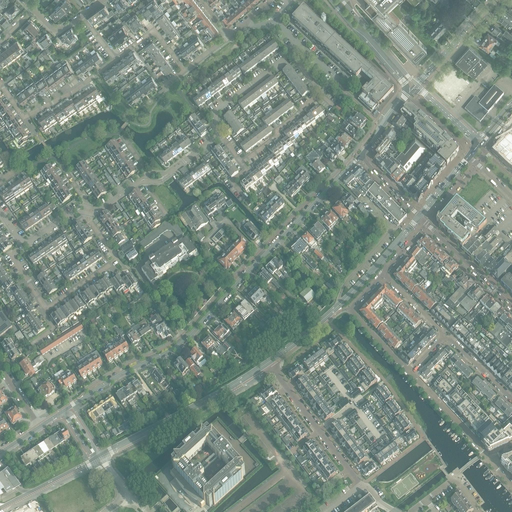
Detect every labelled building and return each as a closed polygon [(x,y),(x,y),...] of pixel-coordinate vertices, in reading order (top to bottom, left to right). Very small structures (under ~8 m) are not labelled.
[(0,0),(0,8),(0,9),(2,6),(9,0),(8,0),(0,0)] [(66,11),(72,6),(67,0),(63,3),(61,1),(59,3),(66,11)] [(125,9),(124,7),(118,0),(113,0),(112,1),(120,12),(125,9)] [(154,0),(153,0),(146,5),(149,9),(148,10),(149,12),(148,13),(150,15),(152,13),(151,11),(158,5),(154,0)] [(185,4),(190,0),(172,0),(175,3),(179,8),(180,8),(177,4),(178,3),(175,0),(184,0),(186,1),(184,3),(185,4)] [(239,16),(243,13),(232,0),(229,0),(236,8),(237,8),(234,10),(239,16)] [(237,2),(235,0),(232,0),(243,13),(247,10),(242,4),(240,6),(239,5),(240,5),(237,2)] [(247,10),(251,6),(245,0),(242,0),(241,2),(242,4),(247,10)] [(418,0),(419,0),(369,0),(370,1),(365,5),(414,58),(425,48),(398,19),(397,19),(387,8),(395,0),(408,0),(414,5),(418,0)] [(193,10),(198,6),(195,2),(188,8),(187,8),(191,12),(193,10)] [(14,3),(6,11),(9,14),(7,15),(10,18),(15,13),(14,13),(15,12),(18,8),(14,3)] [(61,16),(66,11),(59,3),(58,4),(60,6),(56,10),(61,16)] [(229,5),(227,7),(225,4),(223,6),(225,8),(227,11),(235,20),(239,16),(234,10),(229,5)] [(146,5),(140,10),(146,18),(150,15),(148,13),(149,12),(148,10),(149,9),(146,5)] [(151,11),(152,13),(155,17),(167,8),(166,6),(164,7),(165,8),(162,10),(158,5),(151,11)] [(105,6),(88,18),(93,24),(101,18),(102,19),(107,16),(108,18),(115,14),(112,10),(109,12),(105,6)] [(196,14),(201,10),(198,6),(193,10),(196,14)] [(303,8),(292,20),(296,23),(294,25),(351,77),(352,75),(356,79),(361,73),(363,74),(371,81),(373,84),(368,88),(367,87),(362,93),(363,94),(358,100),(371,112),(376,107),(378,108),(393,91),(376,75),(368,68),(365,64),(324,27),(319,23),(320,23),(303,8)] [(55,20),(61,16),(56,10),(49,16),(51,19),(53,18),(55,20)] [(199,18),(205,14),(201,10),(196,14),(196,15),(191,19),(190,18),(188,20),(192,24),(193,23),(192,21),(196,18),(196,17),(197,16),(199,18)] [(232,23),(235,20),(227,11),(226,12),(227,13),(225,15),(226,16),(232,23)] [(501,16),(511,23),(511,18),(504,12),(501,16)] [(131,18),(139,27),(143,24),(136,14),(131,18)] [(160,24),(168,18),(165,14),(157,20),(160,24)] [(232,23),(226,16),(224,18),(221,15),(219,17),(228,27),(232,23)] [(202,25),(209,20),(206,16),(200,20),(199,21),(202,25)] [(511,24),(511,23),(501,16),(498,19),(510,28),(511,25),(511,24)] [(131,18),(125,22),(128,26),(130,24),(134,30),(139,27),(131,18)] [(163,28),(172,22),(168,18),(160,24),(163,28)] [(442,28),(445,30),(446,29),(447,29),(449,26),(446,23),(447,22),(442,18),(439,22),(439,21),(437,23),(440,26),(441,27),(442,28)] [(4,29),(9,24),(6,20),(0,25),(4,29)] [(206,28),(212,24),(209,20),(202,25),(205,29),(204,30),(206,28)] [(29,24),(27,22),(21,27),(23,29),(22,31),(26,35),(35,26),(31,22),(29,24)] [(167,33),(175,26),(172,22),(163,28),(167,33)] [(445,31),(445,30),(442,28),(441,27),(440,26),(437,23),(433,27),(434,28),(437,30),(437,31),(438,32),(441,34),(442,33),(443,33),(445,31)] [(205,41),(206,41),(213,36),(218,32),(212,24),(206,28),(204,30),(209,36),(207,37),(203,39),(205,41)] [(494,24),(490,30),(497,36),(501,30),(494,24)] [(35,26),(26,35),(30,39),(31,37),(33,39),(39,34),(37,32),(39,30),(35,26)] [(117,29),(124,38),(129,35),(126,31),(127,30),(123,26),(118,30),(117,29)] [(170,37),(178,31),(175,26),(167,33),(170,37)] [(441,35),(441,34),(438,32),(437,31),(437,30),(434,28),(431,30),(429,31),(427,30),(425,32),(429,36),(431,34),(432,35),(434,37),(435,37),(437,39),(438,37),(439,38),(441,35)] [(78,39),(77,37),(71,29),(60,38),(63,42),(65,40),(68,44),(72,41),(73,42),(78,39)] [(117,29),(113,32),(120,42),(124,38),(117,29)] [(511,40),(511,35),(510,33),(506,30),(502,34),(511,41),(511,40)] [(182,35),(181,35),(178,31),(170,37),(173,42),(182,35)] [(113,33),(108,37),(111,41),(112,41),(116,45),(120,42),(113,32),(113,33)] [(497,36),(496,39),(488,33),(486,36),(486,35),(485,36),(484,37),(484,38),(484,39),(492,45),(495,41),(500,45),(502,43),(506,46),(507,44),(503,41),(504,41),(497,36)] [(50,38),(47,34),(37,42),(43,49),(52,42),(49,39),(50,38)] [(193,41),(200,49),(204,45),(198,37),(193,41)] [(490,48),(492,45),(484,39),(480,44),(494,54),(496,52),(490,48)] [(24,48),(22,49),(17,41),(12,45),(20,54),(21,57),(28,52),(24,48)] [(195,52),(200,49),(193,41),(189,44),(195,52)] [(27,50),(34,45),(31,42),(24,47),(27,50)] [(275,52),(279,48),(273,42),(269,45),(275,52)] [(148,53),(156,47),(153,43),(145,49),(148,53)] [(191,55),(195,52),(189,44),(185,47),(191,55)] [(15,57),(20,54),(12,45),(8,48),(15,57)] [(270,55),(275,52),(269,45),(265,48),(270,55)] [(151,58),(159,51),(156,47),(148,53),(151,58)] [(187,59),(191,55),(185,47),(180,51),(187,59)] [(488,64),(469,47),(455,62),(474,79),(488,64)] [(11,61),(15,57),(8,48),(4,51),(11,61)] [(266,58),(270,55),(265,48),(260,51),(266,58)] [(94,49),(90,52),(92,55),(98,63),(100,61),(103,60),(97,52),(96,52),(94,49)] [(0,55),(7,64),(11,61),(4,51),(0,54),(0,55)] [(154,62),(162,56),(159,51),(151,58),(154,62)] [(262,62),(266,58),(260,51),(256,55),(262,62)] [(129,56),(135,64),(139,61),(133,53),(129,56)] [(503,65),(505,62),(491,53),(489,55),(503,65)] [(94,66),(98,63),(92,55),(88,58),(94,66)] [(257,65),(262,62),(256,55),(252,58),(257,65)] [(131,67),(135,64),(129,56),(125,59),(131,67)] [(158,66),(166,60),(162,56),(154,62),(158,66)] [(90,70),(94,66),(88,58),(83,61),(90,70)] [(253,68),(257,65),(252,58),(247,61),(253,68)] [(78,63),(86,73),(87,71),(90,70),(89,70),(90,70),(83,61),(82,59),(78,63)] [(126,70),(131,67),(125,59),(120,62),(126,70)] [(161,71),(169,65),(166,60),(158,66),(161,71)] [(249,71),(253,68),(247,61),(243,65),(249,71)] [(62,65),(69,75),(73,72),(66,62),(62,65)] [(81,76),(86,73),(78,63),(78,62),(73,66),(81,76)] [(122,74),(126,70),(120,62),(116,66),(122,74)] [(65,78),(69,75),(62,65),(57,69),(65,78)] [(164,75),(172,69),(169,65),(161,71),(164,75)] [(244,75),(249,71),(243,65),(239,68),(244,75)] [(118,77),(122,74),(116,66),(112,69),(118,77)] [(286,76),(293,71),(290,66),(283,72),(286,76)] [(232,71),(237,78),(242,74),(237,67),(232,71)] [(60,82),(65,78),(57,69),(53,72),(60,82)] [(113,80),(118,77),(112,69),(107,72),(113,80)] [(233,81),(237,78),(232,71),(229,74),(227,72),(228,74),(233,81)] [(289,80),(296,75),(293,71),(286,76),(289,80)] [(56,85),(60,82),(53,72),(49,75),(56,85)] [(109,83),(113,80),(107,72),(103,75),(109,83)] [(233,81),(228,74),(227,72),(226,73),(227,75),(224,77),(229,84),(233,81)] [(56,85),(49,75),(47,73),(43,76),(44,76),(43,77),(52,88),(56,85)] [(292,84),(300,79),(296,75),(289,80),(292,84)] [(52,88),(43,77),(39,80),(46,90),(50,86),(52,88)] [(147,80),(153,88),(158,85),(152,77),(147,80)] [(225,88),(229,84),(224,77),(220,80),(219,78),(218,79),(219,81),(225,88)] [(269,80),(274,87),(278,84),(273,77),(269,80)] [(225,88),(219,81),(218,79),(217,79),(219,81),(215,84),(220,91),(225,88)] [(296,89),(303,84),(300,79),(292,84),(296,89)] [(42,93),(46,90),(39,80),(35,83),(33,81),(33,82),(42,93)] [(149,91),(153,88),(147,80),(143,83),(149,91)] [(270,90),(274,87),(269,80),(264,83),(270,90)] [(42,93),(33,82),(29,85),(36,94),(40,91),(42,93)] [(145,95),(149,91),(143,83),(139,87),(145,95)] [(265,94),(270,90),(264,83),(260,87),(265,94)] [(216,94),(220,91),(215,84),(211,87),(216,94)] [(299,93),(306,88),(303,84),(296,89),(299,93)] [(32,98),(36,94),(29,85),(25,88),(32,98)] [(485,95),(486,96),(481,102),(475,97),(464,110),(480,123),(504,95),(492,86),(488,90),(490,91),(489,92),(488,91),(485,95)] [(140,98),(145,95),(139,87),(134,90),(140,98)] [(212,98),(216,94),(211,87),(206,91),(212,98)] [(261,97),(265,94),(260,87),(255,90),(261,97)] [(27,101),(32,98),(25,88),(20,92),(27,101)] [(302,98),(309,92),(306,88),(299,93),(302,98)] [(89,93),(97,104),(98,103),(97,102),(103,97),(98,90),(95,92),(94,89),(89,93)] [(136,101),(140,98),(134,90),(130,93),(136,101)] [(256,100),(261,97),(255,90),(251,93),(256,100)] [(97,104),(89,93),(86,95),(84,91),(82,92),(92,106),(95,103),(96,104),(97,104)] [(136,101),(130,93),(128,91),(124,94),(132,104),(136,101)] [(207,101),(212,98),(206,91),(202,94),(207,101)] [(23,104),(27,101),(20,92),(16,95),(23,104)] [(88,108),(92,106),(82,92),(81,93),(83,97),(80,99),(88,110),(89,109),(88,108)] [(253,103),(256,100),(251,93),(247,96),(253,103)] [(203,104),(207,101),(202,94),(198,97),(203,104)] [(248,107),(253,103),(247,96),(243,100),(248,107)] [(199,108),(203,104),(198,97),(193,101),(199,108)] [(88,110),(80,99),(77,101),(75,98),(74,99),(83,112),(86,109),(87,110),(88,110)] [(79,114),(83,112),(74,99),(72,99),(75,103),(72,105),(70,103),(79,116),(80,115),(79,114)] [(244,110),(248,107),(243,100),(238,103),(244,110)] [(284,104),(289,111),(293,108),(288,101),(284,104)] [(79,116),(70,103),(67,105),(65,102),(63,103),(73,116),(76,114),(77,115),(78,114),(79,116)] [(69,119),(73,116),(63,103),(62,104),(64,107),(61,109),(69,121),(70,120),(69,119)] [(285,114),(289,111),(284,104),(280,107),(285,114)] [(456,155),(459,151),(450,144),(451,142),(448,139),(447,140),(444,138),(445,136),(440,132),(439,133),(432,127),(433,125),(428,121),(427,123),(424,120),(425,118),(422,115),(421,116),(408,105),(400,114),(412,126),(414,124),(416,127),(411,133),(446,166),(450,162),(451,163),(457,156),(456,155)] [(313,109),(319,116),(323,113),(326,110),(321,106),(319,108),(318,106),(313,109)] [(0,116),(12,109),(11,107),(7,110),(5,107),(0,110),(0,116)] [(280,117),(285,114),(280,107),(275,110),(280,117)] [(69,121),(61,109),(58,111),(56,108),(55,109),(64,122),(67,120),(68,121),(69,121)] [(0,122),(0,123),(11,116),(9,112),(13,110),(12,109),(0,116),(0,120),(1,122),(0,122)] [(60,125),(64,122),(55,109),(53,110),(56,113),(53,115),(51,113),(60,127),(61,126),(60,125)] [(314,120),(319,116),(313,109),(309,113),(310,114),(314,120)] [(276,121),(280,117),(275,110),(271,114),(276,121)] [(60,127),(51,113),(48,115),(46,112),(44,113),(53,126),(57,124),(58,125),(58,124),(60,127)] [(227,123),(234,117),(231,112),(224,118),(227,123)] [(50,129),(53,126),(44,113),(43,114),(45,117),(42,119),(50,130),(51,130),(50,129)] [(355,120),(364,127),(366,125),(365,123),(364,122),(366,120),(357,113),(355,116),(357,117),(355,120)] [(272,124),(276,121),(271,114),(267,117),(272,124)] [(315,121),(314,120),(310,114),(306,117),(311,124),(315,121)] [(191,125),(198,120),(194,115),(187,120),(191,125)] [(5,127),(18,118),(17,116),(14,119),(11,116),(0,123),(3,128),(5,127)] [(398,116),(392,124),(397,128),(395,131),(405,137),(413,128),(406,122),(398,116)] [(230,127),(237,121),(234,117),(227,123),(230,127)] [(267,127),(272,124),(267,117),(262,120),(266,126),(267,127)] [(307,128),(311,124),(306,117),(301,120),(307,128)] [(362,130),(364,127),(355,120),(351,117),(347,122),(358,131),(359,129),(361,130),(362,130)] [(6,132),(18,124),(15,121),(19,119),(18,118),(5,127),(7,130),(6,131),(6,132)] [(49,131),(50,130),(42,119),(38,122),(40,126),(38,128),(41,133),(44,131),(44,132),(48,130),(49,131)] [(194,129),(201,124),(198,120),(191,125),(194,129)] [(302,131),(307,128),(301,120),(297,124),(302,131)] [(234,131),(241,126),(237,121),(230,127),(234,131)] [(355,134),(357,132),(345,122),(343,124),(348,128),(345,131),(353,138),(355,136),(355,135),(355,134)] [(11,136),(24,126),(23,125),(20,127),(18,124),(6,132),(7,133),(8,132),(11,136)] [(204,128),(201,124),(194,129),(193,130),(196,134),(197,134),(204,128)] [(298,134),(302,131),(297,124),(293,127),(298,134)] [(12,141),(24,133),(22,130),(25,128),(24,126),(11,136),(13,139),(12,140),(12,141)] [(237,135),(244,130),(241,126),(234,131),(237,135)] [(272,133),(267,127),(266,126),(262,129),(267,136),(272,133)] [(294,137),(298,134),(293,127),(288,130),(294,138),(294,137)] [(197,134),(201,138),(208,133),(204,128),(197,134)] [(263,139),(267,136),(262,129),(258,133),(263,139)] [(294,137),(294,138),(288,130),(284,134),(286,137),(286,136),(287,138),(289,141),(290,141),(291,143),(295,140),(294,137)] [(387,142),(390,144),(396,136),(401,140),(404,136),(393,130),(391,133),(388,130),(382,139),(387,142)] [(24,133),(12,141),(13,142),(14,141),(19,147),(26,142),(25,139),(27,138),(24,133)] [(259,143),(263,139),(258,133),(254,136),(259,143)] [(337,137),(335,140),(345,148),(347,148),(348,146),(347,145),(350,142),(349,141),(350,139),(343,134),(340,139),(337,137)] [(255,146),(259,143),(254,136),(249,139),(255,146)] [(181,141),(187,148),(191,145),(186,138),(181,141)] [(293,145),(291,143),(290,141),(289,141),(287,138),(283,141),(288,148),(293,145)] [(251,149),(255,146),(249,139),(245,142),(251,149)] [(399,151),(390,144),(387,142),(382,139),(379,143),(387,150),(389,147),(390,148),(391,149),(396,153),(397,153),(399,151)] [(391,177),(421,145),(415,139),(402,155),(386,172),(391,177)] [(511,140),(510,139),(501,148),(510,157),(507,159),(505,162),(511,167),(511,140)] [(344,150),(335,141),(334,140),(331,144),(333,146),(330,149),(338,156),(341,153),(342,153),(344,151),(344,150)] [(108,152),(118,145),(114,141),(105,148),(108,152)] [(182,151),(187,148),(181,141),(177,144),(177,145),(182,151)] [(284,152),(288,148),(283,141),(278,144),(284,152)] [(246,153),(251,149),(245,142),(241,146),(246,153)] [(177,145),(177,144),(176,143),(172,146),(173,148),(178,155),(182,151),(177,145)] [(393,156),(387,150),(379,143),(375,147),(384,154),(383,154),(386,157),(388,158),(393,156)] [(279,155),(284,152),(278,144),(274,148),(279,155)] [(329,160),(332,162),(333,162),(334,161),(334,160),(337,157),(328,149),(325,145),(323,144),(322,145),(323,147),(321,149),(322,150),(321,151),(327,158),(327,159),(328,160),(329,160)] [(111,157),(121,150),(118,145),(108,152),(111,157)] [(405,175),(426,150),(421,145),(391,177),(391,178),(397,184),(398,184),(405,175)] [(272,150),(271,148),(269,146),(267,147),(270,151),(272,154),(273,155),(275,158),(277,160),(281,157),(279,155),(274,148),(272,150)] [(215,156),(222,151),(218,147),(211,152),(215,156)] [(376,162),(383,154),(384,154),(375,147),(372,151),(372,152),(373,153),(372,153),(373,158),(373,159),(376,162)] [(174,158),(178,155),(173,148),(168,151),(168,150),(167,150),(174,158)] [(114,161),(124,154),(121,150),(111,157),(114,161)] [(169,161),(174,158),(167,150),(163,153),(169,161)] [(218,160),(225,155),(222,151),(215,156),(218,160)] [(321,159),(318,156),(314,151),(306,158),(313,166),(312,167),(319,174),(325,169),(318,162),(321,159)] [(420,170),(433,154),(430,152),(410,176),(409,177),(405,175),(398,184),(398,185),(400,186),(403,188),(409,180),(410,181),(403,190),(408,195),(413,189),(414,189),(418,184),(415,182),(416,180),(418,178),(418,177),(422,172),(422,171),(420,170)] [(165,165),(169,161),(163,153),(156,158),(162,165),(164,163),(165,165)] [(386,172),(402,155),(400,153),(393,156),(388,158),(386,157),(383,154),(376,162),(378,163),(378,164),(378,165),(380,168),(386,173),(386,172)] [(117,166),(127,159),(124,154),(114,161),(117,166)] [(221,165),(228,159),(225,155),(218,160),(221,165)] [(279,162),(277,160),(275,158),(273,155),(269,159),(274,166),(279,162)] [(120,170),(130,163),(127,159),(117,166),(120,170)] [(223,170),(225,169),(232,164),(228,159),(221,165),(220,166),(223,170)] [(270,169),(274,166),(269,159),(265,162),(270,169)] [(413,189),(408,195),(417,202),(420,197),(422,195),(421,195),(425,191),(431,184),(434,180),(442,170),(444,169),(434,160),(424,173),(425,174),(418,184),(414,189),(413,189)] [(79,173),(88,166),(84,162),(75,168),(79,173)] [(266,172),(270,169),(265,162),(260,165),(266,172)] [(123,174),(133,167),(130,163),(120,170),(123,174)] [(212,172),(211,170),(205,163),(201,167),(206,174),(208,175),(212,172)] [(228,173),(235,168),(232,164),(225,169),(228,173)] [(44,177),(54,170),(50,165),(41,172),(44,177)] [(261,175),(266,172),(260,165),(256,169),(257,171),(258,171),(261,176),(261,175)] [(82,177),(91,171),(88,166),(79,173),(82,177)] [(310,178),(308,177),(311,175),(302,166),(295,174),(298,176),(306,184),(309,181),(308,180),(310,178)] [(133,167),(123,174),(127,179),(136,172),(133,167)] [(202,177),(206,174),(201,167),(197,170),(202,177)] [(360,183),(362,185),(363,186),(364,185),(365,186),(370,181),(364,173),(365,172),(360,167),(358,167),(350,175),(354,179),(359,184),(360,183)] [(235,168),(228,173),(231,178),(238,173),(235,168)] [(47,181),(57,174),(54,170),(44,177),(47,181)] [(198,180),(202,177),(197,170),(192,173),(198,180)] [(85,181),(94,175),(91,171),(82,177),(85,181)] [(263,177),(261,175),(261,176),(258,171),(257,171),(253,174),(259,181),(263,177)] [(193,184),(198,180),(192,173),(188,177),(193,184)] [(50,186),(60,179),(57,174),(47,181),(50,186)] [(254,184),(259,181),(253,174),(249,177),(254,184)] [(88,186),(97,180),(94,175),(85,181),(88,186)] [(350,183),(354,179),(350,175),(344,181),(349,186),(351,184),(350,183)] [(22,179),(29,188),(33,185),(27,176),(22,179)] [(303,187),(306,184),(298,176),(293,181),(301,188),(302,186),(303,187)] [(189,187),(193,184),(188,177),(184,180),(189,187)] [(250,187),(254,184),(249,177),(245,180),(250,187)] [(24,192),(29,188),(22,179),(18,183),(24,192)] [(53,190),(63,183),(60,179),(50,186),(53,190)] [(91,190),(100,184),(97,180),(88,186),(91,190)] [(185,190),(189,187),(184,180),(179,183),(185,190)] [(246,191),(250,187),(245,180),(240,184),(246,191)] [(299,190),(301,188),(293,181),(289,186),(297,193),(299,190)] [(406,217),(371,181),(362,191),(361,191),(359,192),(364,197),(366,194),(397,226),(406,217)] [(20,195),(24,192),(18,183),(13,186),(20,195)] [(56,195),(66,188),(63,183),(53,190),(56,195)] [(94,195),(103,188),(100,184),(91,190),(94,195)] [(15,198),(20,195),(13,186),(9,189),(15,198)] [(294,196),(297,193),(289,186),(284,190),(281,192),(285,196),(287,193),(291,197),(293,195),(294,196)] [(59,199),(69,192),(66,188),(56,195),(59,199)] [(103,188),(94,195),(97,199),(106,193),(103,188)] [(11,201),(15,198),(9,189),(4,192),(11,201)] [(131,201),(141,194),(138,190),(128,197),(131,201)] [(0,195),(6,204),(11,201),(4,192),(0,194),(0,195)] [(62,203),(72,197),(69,192),(59,199),(62,203)] [(135,206),(144,199),(141,194),(131,201),(135,206)] [(271,201),(280,210),(283,207),(282,206),(284,204),(282,202),(284,200),(278,194),(271,201)] [(215,205),(218,209),(225,203),(220,196),(210,204),(212,207),(215,205)] [(352,204),(354,202),(348,196),(344,200),(343,199),(341,201),(341,202),(341,203),(349,211),(352,208),(351,207),(353,205),(352,204)] [(138,210),(147,203),(144,199),(135,206),(138,210)] [(447,233),(462,248),(476,234),(487,223),(473,211),(472,212),(456,199),(439,222),(447,229),(445,231),(447,233)] [(363,207),(359,203),(356,200),(354,202),(357,205),(356,206),(360,210),(363,207)] [(277,213),(280,210),(271,201),(266,205),(268,207),(275,214),(277,212),(277,213)] [(211,214),(218,209),(215,205),(212,207),(210,204),(208,202),(204,204),(206,207),(205,207),(208,210),(205,211),(208,216),(211,214)] [(141,215),(150,208),(147,203),(138,210),(141,215)] [(341,220),(343,219),(345,216),(344,215),(347,212),(339,203),(338,204),(337,203),(335,204),(336,205),(332,209),(340,217),(339,217),(341,220)] [(41,207),(48,216),(52,213),(46,204),(41,207)] [(197,205),(196,205),(185,213),(181,216),(188,225),(191,230),(194,228),(196,231),(208,222),(200,210),(200,209),(197,205)] [(43,219),(48,216),(41,207),(37,210),(43,219)] [(273,216),(275,214),(268,207),(263,212),(271,219),(274,217),(273,216)] [(370,215),(363,207),(359,210),(366,218),(370,215)] [(144,219),(154,212),(150,208),(141,215),(144,219)] [(39,222),(43,219),(37,210),(32,213),(39,222)] [(271,219),(263,212),(262,211),(261,211),(259,211),(259,212),(258,213),(258,214),(258,215),(258,216),(266,224),(268,221),(268,222),(271,219)] [(102,222),(110,216),(107,212),(99,217),(102,222)] [(147,223),(157,217),(154,212),(144,219),(147,223)] [(325,217),(333,225),(338,220),(330,212),(328,215),(327,214),(325,216),(326,217),(325,217)] [(34,226),(39,222),(32,213),(28,216),(34,226)] [(30,229),(34,226),(28,216),(23,219),(30,229)] [(105,226),(113,220),(110,216),(102,222),(105,226)] [(181,216),(179,218),(185,227),(188,225),(181,216)] [(161,224),(159,222),(160,221),(157,217),(147,223),(152,231),(161,224)] [(329,228),(333,225),(325,217),(323,219),(323,218),(321,219),(321,221),(326,227),(325,228),(331,234),(332,232),(330,230),(331,229),(329,228)] [(25,232),(30,229),(23,219),(19,223),(25,232)] [(107,230),(116,224),(113,220),(105,226),(107,230)] [(75,231),(83,226),(80,222),(71,227),(73,230),(74,229),(75,231)] [(167,231),(170,231),(171,224),(165,223),(163,225),(167,231)] [(257,238),(260,235),(249,223),(243,228),(247,233),(247,234),(253,241),(254,241),(254,242),(257,239),(257,238)] [(111,235),(119,229),(116,224),(107,230),(111,235)] [(327,233),(325,232),(318,224),(315,226),(313,227),(313,228),(313,229),(321,238),(322,238),(327,233)] [(77,236),(86,230),(83,226),(75,231),(77,233),(76,234),(77,236)] [(492,236),(493,235),(497,236),(499,234),(498,233),(499,233),(492,226),(488,230),(489,231),(489,232),(487,231),(480,238),(477,242),(467,253),(471,257),(472,256),(483,246),(486,242),(490,238),(492,236)] [(119,229),(111,235),(113,239),(122,233),(119,229)] [(322,238),(321,238),(313,229),(312,231),(311,231),(310,232),(310,233),(309,233),(317,242),(322,238)] [(81,240),(89,234),(86,230),(77,236),(79,238),(80,238),(81,240)] [(195,237),(200,242),(204,237),(199,233),(195,237)] [(58,237),(64,246),(66,245),(66,244),(68,242),(62,234),(58,237)] [(89,234),(81,240),(83,241),(82,242),(83,245),(92,239),(89,234)] [(120,248),(129,242),(123,234),(121,236),(121,235),(114,240),(120,248)] [(311,248),(313,246),(311,244),(314,241),(307,234),(307,235),(306,234),(303,236),(304,237),(302,239),(311,248)] [(480,238),(476,234),(462,248),(467,253),(477,242),(480,238)] [(62,248),(64,246),(58,237),(54,240),(59,248),(61,247),(62,248)] [(412,251),(409,255),(411,257),(413,259),(430,242),(430,241),(426,237),(424,237),(417,244),(417,245),(414,249),(412,251)] [(0,245),(1,248),(9,242),(8,240),(7,240),(5,238),(0,242),(0,245)] [(152,276),(153,278),(155,281),(158,279),(157,276),(161,274),(163,274),(166,272),(165,270),(168,268),(169,266),(174,263),(176,263),(179,261),(180,262),(183,260),(183,258),(188,255),(189,258),(193,255),(193,253),(195,251),(196,253),(197,252),(187,238),(182,241),(182,242),(177,241),(176,243),(166,250),(159,254),(160,255),(149,262),(150,263),(145,266),(146,268),(148,270),(150,273),(152,276)] [(237,243),(244,251),(245,250),(245,251),(248,248),(247,247),(248,246),(243,241),(243,240),(240,238),(239,240),(239,241),(237,243)] [(479,263),(495,247),(502,240),(497,238),(490,246),(483,252),(475,261),(479,264),(479,263)] [(60,249),(59,248),(54,240),(49,243),(54,250),(56,252),(60,249)] [(134,247),(130,241),(129,242),(120,248),(124,254),(130,262),(138,256),(135,252),(133,248),(134,247)] [(309,250),(308,249),(300,241),(299,241),(297,242),(298,243),(296,245),(302,251),(305,254),(307,256),(308,254),(306,252),(309,250)] [(9,242),(1,248),(3,250),(2,250),(3,253),(11,247),(10,245),(11,244),(9,242)] [(430,242),(413,259),(414,258),(419,262),(434,246),(430,242)] [(483,252),(490,246),(486,242),(483,246),(472,256),(473,258),(475,261),(483,252)] [(56,252),(54,250),(49,243),(45,246),(51,254),(52,255),(56,252)] [(242,253),(244,251),(237,243),(234,246),(233,245),(231,247),(232,248),(239,255),(241,253),(242,253)] [(307,256),(305,254),(302,251),(296,245),(294,247),(293,246),(291,248),(292,249),(291,249),(295,253),(293,254),(296,258),(298,256),(299,257),(302,255),(307,260),(306,262),(312,268),(316,265),(307,256)] [(48,255),(51,254),(45,246),(41,249),(46,256),(48,255)] [(232,248),(231,247),(230,246),(226,251),(227,252),(235,260),(237,258),(240,255),(239,255),(232,248)] [(433,256),(439,250),(434,246),(419,262),(418,263),(422,266),(424,266),(431,258),(433,257),(433,256)] [(482,268),(491,259),(489,257),(491,255),(497,248),(495,247),(479,263),(480,264),(480,265),(482,268)] [(47,258),(46,256),(41,249),(37,252),(42,260),(43,260),(43,261),(47,258)] [(93,254),(98,262),(102,259),(96,250),(94,252),(94,253),(93,254)] [(314,253),(319,258),(321,260),(324,257),(317,250),(314,253)] [(436,262),(443,254),(439,250),(433,256),(433,257),(431,258),(436,262)] [(511,266),(511,251),(505,259),(498,266),(491,273),(493,275),(492,275),(495,278),(498,280),(511,266)] [(40,261),(42,260),(37,252),(33,255),(38,262),(39,260),(40,261)] [(233,262),(235,260),(227,252),(225,254),(226,255),(223,257),(231,265),(233,262)] [(93,265),(98,262),(93,254),(91,256),(90,255),(88,256),(93,265)] [(440,270),(442,268),(441,267),(448,260),(448,258),(444,254),(443,254),(436,262),(435,263),(433,265),(433,266),(436,268),(432,272),(434,273),(435,272),(436,274),(440,270)] [(35,263),(38,262),(33,255),(28,258),(34,266),(36,264),(35,263)] [(89,268),(93,265),(88,256),(83,259),(89,268)] [(498,266),(505,259),(503,256),(500,259),(499,258),(497,260),(486,270),(487,271),(487,272),(489,274),(491,273),(498,266)] [(230,265),(231,265),(223,257),(221,260),(220,259),(218,261),(220,263),(220,264),(221,264),(226,269),(227,268),(228,268),(231,266),(230,265)] [(493,257),(491,259),(482,268),(484,269),(485,269),(486,270),(497,260),(495,258),(493,257)] [(89,268),(83,259),(83,258),(81,260),(82,261),(79,262),(85,270),(89,268)] [(417,264),(416,263),(410,258),(406,263),(413,269),(417,264)] [(280,260),(278,262),(275,259),(270,264),(278,272),(281,275),(288,283),(292,279),(286,274),(285,275),(280,270),(283,267),(282,266),(284,265),(280,260)] [(442,268),(440,270),(444,273),(454,264),(450,260),(442,268)] [(81,273),(85,270),(79,262),(77,264),(78,265),(76,266),(81,273)] [(410,272),(413,269),(406,263),(403,266),(410,272)] [(281,275),(278,272),(270,264),(266,268),(272,275),(275,273),(279,278),(281,275)] [(444,283),(451,276),(450,275),(458,268),(454,264),(444,273),(447,275),(446,277),(442,281),(443,282),(442,283),(444,283)] [(77,276),(81,273),(76,266),(74,268),(73,267),(71,268),(77,276)] [(409,274),(410,272),(403,266),(399,270),(404,274),(405,273),(406,273),(407,272),(409,274)] [(72,279),(77,276),(71,268),(69,270),(68,269),(66,270),(67,272),(72,279)] [(399,280),(404,274),(399,270),(394,276),(399,280)] [(272,280),(264,271),(262,272),(262,273),(261,273),(258,276),(260,278),(259,279),(262,283),(264,282),(267,285),(272,280)] [(511,271),(501,283),(511,293),(511,271)] [(68,282),(72,279),(67,272),(66,273),(65,272),(62,274),(68,282)] [(451,276),(444,283),(444,284),(447,287),(453,281),(454,282),(460,288),(469,279),(468,280),(463,275),(458,280),(457,279),(456,278),(459,275),(456,272),(451,276)] [(0,282),(8,277),(5,273),(0,276),(0,282)] [(40,283),(47,278),(46,276),(47,275),(46,273),(37,279),(40,283)] [(127,278),(134,289),(136,287),(135,286),(138,284),(131,274),(128,276),(129,277),(127,278)] [(403,285),(408,279),(404,274),(399,280),(403,285)] [(121,281),(122,280),(118,276),(116,278),(116,279),(114,280),(122,290),(124,293),(128,290),(121,281)] [(4,286),(11,281),(8,277),(0,282),(2,285),(3,284),(4,286)] [(122,290),(114,280),(112,281),(112,280),(110,282),(106,277),(106,278),(117,292),(118,291),(119,292),(122,290)] [(43,287),(51,281),(50,279),(49,280),(47,278),(40,283),(43,287)] [(116,292),(117,292),(106,278),(104,279),(105,280),(102,282),(110,292),(112,290),(112,289),(113,288),(116,292)] [(131,290),(134,289),(127,278),(125,280),(124,279),(122,280),(121,281),(128,290),(129,291),(130,289),(131,290)] [(407,289),(413,283),(408,279),(403,285),(407,289)] [(449,300),(445,304),(454,310),(459,305),(460,304),(471,293),(468,290),(472,286),(474,284),(472,282),(469,279),(460,288),(460,289),(459,289),(449,300)] [(6,291),(13,286),(14,285),(11,281),(4,286),(2,287),(3,290),(4,289),(6,291)] [(46,291),(53,286),(52,284),(53,284),(51,281),(43,287),(46,291)] [(278,290),(280,288),(274,281),(272,283),(278,290)] [(330,281),(326,285),(332,291),(336,286),(333,284),(330,281)] [(107,294),(110,292),(102,282),(100,283),(100,282),(97,284),(105,294),(106,293),(107,294)] [(413,283),(407,289),(411,293),(417,287),(413,283)] [(103,295),(105,294),(97,284),(95,285),(96,286),(94,288),(101,298),(103,296),(103,295)] [(433,285),(426,292),(429,295),(431,293),(430,292),(433,289),(435,287),(433,285)] [(8,294),(8,295),(10,297),(10,298),(12,296),(21,290),(18,286),(14,288),(13,286),(6,291),(8,294)] [(53,286),(46,291),(49,296),(57,290),(56,287),(55,288),(53,286)] [(383,297),(389,291),(384,287),(379,293),(383,297)] [(98,300),(101,298),(94,288),(92,289),(91,288),(89,290),(96,300),(98,299),(98,300)] [(262,292),(261,294),(255,288),(251,293),(259,301),(262,298),(263,299),(264,299),(265,299),(266,299),(266,298),(262,292)] [(308,288),(300,295),(307,304),(316,296),(308,288)] [(418,299),(423,293),(418,288),(412,294),(418,299)] [(458,288),(448,298),(449,300),(459,289),(458,288)] [(471,293),(460,304),(468,312),(468,313),(485,296),(482,293),(477,288),(474,292),(473,291),(472,292),(471,293)] [(16,300),(24,294),(21,290),(12,296),(13,299),(14,298),(16,300)] [(94,302),(96,300),(89,290),(86,292),(87,293),(85,294),(92,304),(94,302)] [(387,301),(393,295),(389,291),(383,297),(387,301)] [(255,305),(259,301),(251,293),(247,298),(255,305)] [(382,298),(383,297),(379,293),(372,299),(378,305),(382,301),(380,298),(381,297),(382,298)] [(421,302),(427,297),(423,293),(418,299),(421,302)] [(18,305),(27,298),(24,294),(16,300),(17,302),(16,303),(18,305)] [(89,306),(92,304),(85,294),(83,296),(82,294),(80,296),(81,298),(86,305),(87,306),(89,305),(89,306)] [(391,305),(397,299),(393,295),(387,301),(391,305)] [(427,297),(421,302),(426,307),(431,301),(432,300),(430,298),(428,296),(427,297)] [(480,303),(473,310),(476,312),(474,314),(476,316),(478,314),(481,312),(491,301),(486,296),(486,297),(480,303)] [(21,308),(30,303),(27,298),(18,305),(19,307),(20,306),(21,308)] [(86,305),(81,298),(79,300),(77,298),(75,300),(75,301),(73,302),(80,312),(83,310),(82,309),(84,308),(84,307),(86,305)] [(374,309),(378,305),(372,299),(366,306),(371,311),(372,310),(370,308),(372,307),(374,309)] [(397,299),(391,305),(394,308),(393,308),(395,310),(396,310),(402,304),(397,299)] [(431,301),(426,307),(430,311),(436,305),(431,301)] [(476,316),(474,318),(477,322),(476,323),(474,324),(476,326),(479,329),(482,326),(480,323),(488,314),(496,306),(491,301),(481,312),(478,314),(476,316)] [(78,314),(80,312),(73,302),(71,303),(71,302),(68,304),(75,314),(77,313),(78,314)] [(24,313),(33,307),(30,303),(21,308),(24,313)] [(269,321),(257,309),(254,312),(245,303),(244,303),(242,304),(242,306),(243,308),(242,309),(249,317),(253,320),(254,319),(250,315),(253,313),(261,321),(262,320),(266,323),(267,323),(272,327),(273,325),(269,321)] [(73,316),(75,314),(68,304),(66,306),(67,307),(65,308),(72,318),(74,317),(73,316)] [(300,309),(295,304),(291,308),(296,313),(300,309)] [(402,316),(408,309),(403,305),(397,311),(402,316)] [(438,305),(431,312),(433,314),(435,315),(441,308),(438,305)] [(311,319),(318,313),(311,306),(305,312),(311,319)] [(365,317),(371,311),(366,306),(360,312),(365,317)] [(496,306),(488,314),(493,319),(501,310),(496,306)] [(33,307),(24,313),(23,313),(23,315),(25,318),(27,317),(33,313),(36,311),(33,307)] [(69,320),(72,318),(65,308),(63,309),(62,309),(60,310),(67,320),(69,319),(69,320)] [(249,317),(242,309),(241,310),(239,309),(237,308),(235,310),(235,312),(244,321),(249,317)] [(441,308),(435,315),(438,319),(445,312),(441,308)] [(406,320),(412,314),(408,309),(402,316),(406,320)] [(11,319),(5,310),(2,312),(5,317),(8,321),(11,319)] [(65,322),(67,320),(60,310),(57,312),(58,313),(56,314),(63,325),(65,323),(65,322)] [(499,322),(506,315),(501,310),(493,319),(497,324),(499,322)] [(368,321),(374,315),(371,311),(365,317),(368,321)] [(8,321),(5,317),(2,312),(0,313),(0,336),(0,337),(12,327),(8,321)] [(445,312),(438,319),(441,322),(448,315),(445,312)] [(36,317),(33,313),(27,317),(25,318),(26,321),(27,323),(36,317)] [(229,318),(238,327),(242,322),(234,313),(232,315),(231,315),(229,316),(230,317),(229,318)] [(60,326),(63,325),(56,314),(54,316),(53,315),(51,317),(58,327),(60,325),(60,326)] [(411,324),(416,318),(412,314),(406,320),(411,324)] [(159,325),(163,322),(158,315),(150,321),(152,324),(156,322),(157,324),(157,323),(159,325)] [(372,325),(378,320),(374,315),(368,321),(372,325)] [(448,315),(441,322),(445,325),(452,318),(448,315)] [(496,339),(511,322),(511,319),(511,320),(508,317),(508,316),(507,315),(506,315),(499,322),(497,324),(489,332),(496,339)] [(31,327),(39,321),(36,317),(27,323),(29,325),(31,327)] [(238,327),(229,318),(228,318),(226,319),(226,320),(224,322),(233,331),(238,327)] [(416,318),(411,324),(415,328),(421,322),(416,318)] [(452,318),(445,325),(449,329),(455,322),(452,318)] [(274,326),(276,328),(277,329),(282,322),(280,319),(278,321),(274,326)] [(145,320),(138,325),(140,328),(147,324),(145,320)] [(378,320),(372,325),(376,330),(383,324),(378,320)] [(35,330),(42,325),(39,321),(31,327),(32,329),(33,328),(35,330)] [(456,323),(450,330),(453,333),(460,326),(462,325),(458,321),(456,323)] [(157,323),(157,324),(151,328),(150,328),(152,330),(156,328),(158,331),(157,332),(160,335),(161,334),(165,339),(166,338),(170,336),(168,332),(170,331),(164,323),(163,322),(159,325),(157,323)] [(501,343),(511,332),(511,322),(496,339),(501,343)] [(150,331),(148,328),(150,326),(149,324),(147,325),(141,329),(138,331),(142,337),(150,331)] [(36,336),(37,335),(45,329),(42,325),(35,330),(33,332),(36,336)] [(127,336),(134,347),(138,344),(136,342),(140,340),(139,339),(142,337),(138,331),(141,329),(138,325),(131,330),(132,331),(129,333),(130,334),(127,336)] [(460,326),(453,333),(457,337),(464,330),(465,329),(462,325),(460,326)] [(227,338),(231,334),(223,326),(222,327),(221,326),(218,329),(225,336),(227,338)] [(382,336),(388,331),(384,326),(378,331),(382,336)] [(121,338),(123,337),(125,335),(121,329),(119,331),(118,328),(115,331),(118,336),(119,335),(121,338)] [(222,339),(225,336),(218,329),(213,333),(219,340),(221,338),(222,339)] [(429,329),(425,333),(432,340),(436,336),(429,329)] [(464,330),(457,337),(461,340),(467,333),(469,332),(465,329),(464,330)] [(386,341),(393,335),(388,331),(382,336),(386,341)] [(467,333),(461,340),(464,344),(471,337),(472,335),(469,332),(467,333)] [(506,348),(511,341),(511,332),(501,343),(506,348)] [(425,333),(422,336),(429,343),(432,340),(425,333)] [(243,343),(239,339),(236,335),(233,338),(240,345),(243,343)] [(390,345),(396,339),(393,335),(386,341),(390,345)] [(471,337),(464,344),(468,347),(474,340),(476,339),(472,335),(471,337)] [(422,336),(419,340),(426,347),(429,343),(422,336)] [(129,349),(124,342),(125,341),(123,337),(121,338),(121,339),(117,342),(117,343),(124,352),(125,353),(127,351),(127,350),(129,349)] [(227,352),(223,348),(221,346),(220,347),(216,343),(215,344),(209,338),(201,345),(212,355),(214,353),(210,349),(211,347),(212,348),(213,347),(216,351),(222,357),(223,356),(227,361),(230,358),(226,353),(227,352)] [(330,348),(327,350),(331,355),(336,351),(335,349),(339,345),(340,345),(341,344),(341,343),(340,342),(339,341),(339,340),(338,338),(337,338),(336,338),(335,338),(334,338),(333,339),(333,340),(331,342),(331,341),(330,341),(328,343),(328,344),(330,348)] [(14,345),(10,339),(2,345),(5,351),(14,345)] [(396,339),(390,345),(394,349),(401,344),(396,339)] [(474,340),(468,347),(471,351),(478,344),(479,343),(479,342),(476,339),(474,340)] [(419,340),(415,343),(422,350),(426,347),(419,340)] [(124,352),(117,343),(117,342),(112,345),(119,356),(119,355),(119,356),(122,354),(124,352)] [(415,343),(412,347),(413,347),(419,354),(422,350),(415,343)] [(471,351),(475,355),(482,348),(483,347),(479,343),(478,344),(471,351)] [(119,356),(112,345),(111,344),(110,345),(109,345),(107,346),(107,347),(106,347),(108,351),(114,359),(115,359),(117,358),(117,357),(119,356)] [(223,348),(227,352),(231,348),(227,344),(223,348)] [(17,350),(14,345),(5,351),(9,356),(17,350)] [(344,346),(335,353),(339,359),(349,351),(349,350),(348,348),(347,348),(346,347),(345,346),(345,345),(344,346)] [(482,348),(475,355),(479,359),(479,358),(486,351),(487,350),(488,349),(484,345),(483,347),(482,348)] [(413,347),(409,351),(416,357),(419,354),(413,347)] [(317,353),(323,361),(328,358),(321,349),(319,351),(319,350),(318,350),(317,352),(317,353)] [(12,361),(19,356),(21,355),(18,350),(17,350),(9,356),(12,361)] [(189,355),(196,364),(198,363),(200,364),(205,360),(204,358),(203,358),(196,350),(195,350),(194,350),(193,351),(193,352),(189,355)] [(442,351),(437,355),(442,359),(443,361),(450,354),(445,350),(443,352),(442,351)] [(486,351),(479,358),(483,362),(489,355),(491,354),(487,350),(486,351)] [(102,365),(99,360),(101,358),(96,351),(89,356),(90,357),(92,360),(97,368),(98,368),(98,369),(101,367),(100,366),(102,365)] [(112,360),(114,359),(108,351),(107,352),(103,354),(109,362),(110,363),(112,361),(112,360)] [(349,351),(339,359),(344,364),(353,358),(353,357),(354,357),(353,357),(352,355),(352,354),(352,353),(351,352),(350,352),(350,351),(349,352),(349,351)] [(409,351),(406,354),(412,361),(416,357),(409,351)] [(312,356),(319,366),(324,362),(323,361),(317,353),(315,354),(314,354),(312,355),(312,356)] [(404,353),(400,357),(409,365),(410,363),(413,361),(412,361),(406,354),(405,353),(404,353)] [(489,355),(483,362),(486,365),(493,358),(494,357),(491,354),(489,355)] [(438,364),(442,359),(437,355),(433,359),(438,364)] [(308,359),(307,359),(314,368),(315,369),(319,366),(312,356),(310,357),(309,357),(308,358),(308,359),(307,359),(308,359)] [(455,356),(450,361),(453,364),(451,365),(453,367),(454,366),(459,361),(455,356)] [(97,368),(92,360),(90,357),(88,358),(90,362),(87,364),(92,372),(93,371),(93,372),(96,370),(95,370),(97,368)] [(493,358),(486,365),(490,369),(497,362),(498,361),(494,357),(493,358)] [(23,371),(32,365),(31,366),(26,358),(20,362),(22,364),(20,366),(20,367),(21,369),(22,369),(23,371)] [(356,359),(347,365),(351,371),(361,364),(361,363),(361,362),(360,360),(359,360),(358,360),(357,358),(356,358),(356,359)] [(303,363),(309,372),(314,368),(307,359),(306,361),(305,361),(303,362),(303,363)] [(434,368),(438,364),(433,359),(429,363),(434,368)] [(92,372),(87,364),(85,360),(83,361),(85,365),(82,367),(87,375),(88,375),(91,374),(90,373),(92,372)] [(176,368),(177,368),(182,375),(185,373),(186,374),(189,371),(180,360),(179,360),(177,361),(177,363),(174,365),(175,365),(174,367),(176,368)] [(202,382),(198,376),(201,373),(194,365),(190,360),(186,363),(190,368),(189,369),(204,388),(206,387),(202,382)] [(459,370),(464,365),(459,361),(454,366),(459,370)] [(497,362),(490,369),(494,373),(500,366),(502,364),(498,361),(497,362)] [(85,376),(87,375),(82,367),(79,362),(77,363),(79,366),(80,368),(75,372),(79,377),(81,376),(82,378),(83,379),(86,377),(85,376)] [(431,371),(434,368),(429,363),(425,368),(431,373),(433,372),(431,371)] [(35,374),(32,368),(36,366),(34,364),(32,365),(23,371),(25,373),(24,373),(26,376),(26,375),(27,376),(29,375),(30,377),(35,374)] [(361,364),(351,371),(356,377),(364,370),(365,370),(365,369),(364,368),(364,367),(364,366),(362,364),(361,364)] [(494,373),(493,373),(497,376),(499,375),(505,368),(502,364),(500,366),(494,373)] [(463,374),(468,369),(464,365),(459,370),(463,374)] [(219,373),(220,374),(223,372),(222,370),(223,369),(220,366),(219,367),(218,366),(215,368),(216,369),(216,370),(219,373)] [(289,373),(288,374),(289,375),(289,376),(290,377),(291,377),(292,378),(292,379),(293,380),(293,379),(294,379),(297,376),(299,379),(304,375),(301,370),(299,370),(297,367),(292,371),(291,371),(289,372),(289,373)] [(422,373),(421,375),(426,380),(432,374),(431,373),(430,372),(425,368),(421,372),(422,373)] [(499,375),(497,376),(501,380),(502,378),(509,371),(505,368),(499,375)] [(468,369),(463,374),(468,379),(467,379),(469,382),(474,377),(471,375),(473,374),(468,369)] [(367,371),(359,378),(363,383),(363,384),(373,376),(373,375),(371,373),(370,373),(370,372),(369,371),(368,370),(368,371),(367,371)] [(171,384),(169,382),(166,377),(164,379),(158,371),(153,375),(156,378),(155,379),(157,382),(158,381),(160,384),(164,381),(168,386),(171,384)] [(501,380),(504,383),(506,382),(510,378),(511,375),(511,374),(509,371),(502,378),(501,380)] [(64,374),(63,372),(60,374),(59,373),(54,376),(62,388),(65,386),(66,388),(68,387),(69,388),(72,386),(71,385),(64,374)] [(71,374),(68,376),(66,372),(64,374),(71,385),(73,384),(74,385),(77,383),(76,382),(77,382),(71,374)] [(297,384),(296,385),(297,385),(298,386),(298,387),(298,388),(299,390),(299,389),(300,390),(301,390),(310,382),(304,375),(299,379),(301,381),(297,384)] [(363,383),(360,385),(365,391),(376,383),(377,382),(377,381),(376,380),(375,379),(376,378),(374,376),(373,376),(363,384),(363,383)] [(442,377),(433,385),(434,385),(434,386),(436,388),(437,389),(438,389),(446,382),(447,381),(443,376),(442,377)] [(477,388),(482,382),(477,378),(476,379),(474,377),(469,382),(472,384),(472,383),(477,388)] [(44,385),(43,384),(40,386),(34,378),(31,380),(35,387),(40,395),(38,396),(41,401),(44,400),(44,399),(46,399),(47,398),(48,397),(49,397),(54,393),(52,390),(55,389),(52,385),(50,386),(47,383),(44,385)] [(132,384),(137,393),(139,395),(141,394),(143,397),(146,395),(137,381),(135,382),(134,382),(133,383),(132,384)] [(310,382),(301,390),(302,391),(302,392),(302,393),(303,395),(304,395),(305,395),(314,388),(315,388),(316,387),(312,381),(310,382)] [(437,389),(442,394),(450,386),(449,385),(446,382),(438,389),(437,389)] [(477,388),(475,389),(480,393),(481,392),(486,387),(482,382),(477,388)] [(134,395),(137,393),(132,384),(131,385),(130,384),(129,385),(129,386),(126,388),(133,398),(135,396),(134,395)] [(450,386),(442,394),(443,395),(445,398),(451,393),(454,390),(450,386)] [(267,390),(261,395),(267,403),(268,403),(272,399),(270,397),(274,394),(275,393),(274,391),(273,391),(274,390),(272,388),(271,388),(271,387),(270,388),(269,388),(267,389),(267,390)] [(486,396),(491,391),(486,387),(481,392),(486,396)] [(121,391),(127,400),(128,402),(134,399),(133,398),(126,388),(124,389),(123,389),(122,390),(122,391),(121,391)] [(313,388),(305,395),(305,396),(305,397),(306,398),(307,398),(307,399),(308,400),(309,400),(318,393),(319,393),(320,392),(318,389),(317,391),(316,391),(313,388)] [(382,388),(373,395),(378,401),(388,393),(387,393),(387,392),(388,392),(386,390),(385,390),(384,390),(383,388),(382,388)] [(350,395),(353,400),(354,400),(359,396),(361,394),(358,389),(355,391),(354,392),(350,395)] [(170,394),(174,398),(179,394),(179,393),(177,390),(176,391),(175,390),(173,391),(174,392),(173,393),(172,392),(170,394)] [(445,398),(450,403),(450,402),(458,395),(454,390),(451,393),(445,398)] [(124,402),(127,400),(121,391),(120,392),(119,392),(118,392),(118,393),(115,395),(122,405),(125,403),(124,402)] [(492,403),(496,399),(494,397),(495,396),(491,391),(486,396),(490,400),(489,401),(492,403)] [(318,393),(309,400),(309,401),(310,402),(310,403),(310,404),(311,405),(312,405),(313,406),(322,398),(319,393),(318,393)] [(388,393),(378,401),(382,407),(391,400),(392,399),(390,397),(390,396),(389,394),(388,394),(388,393)] [(458,395),(450,402),(454,407),(462,399),(458,395)] [(105,401),(110,410),(117,405),(111,397),(105,401)] [(267,403),(265,404),(271,412),(273,411),(283,403),(283,402),(282,400),(281,400),(280,400),(279,398),(278,398),(278,399),(274,402),(272,399),(268,403),(267,403)] [(322,398),(313,406),(313,407),(314,409),(315,409),(315,410),(316,411),(317,411),(326,403),(322,398)] [(462,399),(454,407),(458,411),(466,403),(467,403),(464,399),(463,398),(462,399)] [(340,403),(338,405),(341,409),(344,407),(345,406),(349,403),(346,399),(345,399),(341,402),(340,403)] [(492,403),(491,404),(497,411),(504,404),(500,400),(498,401),(496,399),(492,403)] [(359,406),(358,407),(362,411),(366,408),(367,407),(370,405),(367,400),(366,401),(364,402),(359,406)] [(105,413),(110,410),(105,401),(102,403),(101,403),(100,404),(100,405),(99,405),(105,413)] [(392,403),(383,409),(387,415),(397,408),(397,407),(397,406),(395,404),(394,404),(393,402),(392,402),(392,403)] [(273,411),(275,413),(276,412),(278,415),(287,409),(287,408),(287,407),(286,406),(285,405),(285,406),(284,405),(283,404),(283,403),(273,411)] [(326,403),(317,411),(318,412),(318,413),(318,414),(319,416),(320,416),(321,416),(330,409),(326,403)] [(458,411),(457,411),(462,416),(463,416),(462,416),(471,408),(466,403),(458,411)] [(504,404),(497,411),(502,415),(508,409),(504,404)] [(105,413),(99,405),(93,409),(99,417),(103,415),(104,417),(107,416),(105,413)] [(2,407),(0,408),(0,407),(0,413),(1,415),(4,413),(12,426),(21,420),(22,417),(18,412),(17,413),(13,407),(5,412),(3,410),(4,409),(2,407)] [(397,408),(387,415),(391,421),(400,414),(401,414),(401,413),(400,412),(399,411),(400,411),(400,410),(398,408),(397,408)] [(471,408),(462,416),(463,416),(464,417),(463,418),(466,422),(467,421),(475,413),(471,408)] [(93,421),(99,417),(93,409),(92,409),(91,410),(91,411),(87,413),(93,421)] [(278,415),(277,416),(281,421),(290,415),(291,414),(290,412),(289,412),(290,411),(288,409),(287,409),(278,415)] [(330,409),(321,416),(321,417),(321,418),(322,419),(323,419),(323,420),(325,422),(326,421),(335,414),(330,409)] [(511,412),(508,409),(502,415),(507,420),(511,414),(511,412)] [(349,414),(346,416),(350,420),(352,418),(354,418),(357,415),(358,414),(354,410),(350,413),(349,414)] [(2,417),(1,415),(0,413),(0,429),(2,434),(8,430),(2,421),(1,420),(4,418),(2,417)] [(475,413),(467,421),(468,422),(467,423),(471,426),(479,418),(479,419),(480,418),(475,413)] [(290,415),(281,421),(285,427),(295,419),(295,418),(294,416),(293,416),(292,416),(292,415),(291,414),(290,415)] [(401,417),(390,425),(392,428),(394,426),(397,429),(406,422),(406,421),(405,419),(404,419),(403,418),(402,417),(402,416),(401,417)] [(493,427),(501,435),(508,443),(511,440),(511,416),(502,426),(498,422),(493,427)] [(479,418),(471,426),(475,431),(483,423),(479,419),(479,418)] [(295,419),(285,427),(289,432),(298,425),(299,425),(299,424),(298,423),(295,419)] [(330,428),(330,429),(331,430),(332,431),(331,432),(333,433),(334,433),(334,434),(344,426),(344,427),(346,425),(341,420),(331,428),(330,428)] [(406,422),(397,429),(401,435),(410,428),(411,428),(410,427),(409,426),(409,425),(409,424),(408,422),(407,422),(406,422)] [(483,423),(475,431),(479,435),(487,427),(483,423)] [(298,425),(289,432),(293,437),(303,430),(303,429),(303,428),(302,426),(302,427),(301,426),(300,426),(299,425),(299,424),(299,425),(298,425)] [(118,435),(125,431),(122,426),(115,429),(118,435)] [(344,426),(334,434),(334,435),(335,437),(336,437),(337,438),(338,437),(339,438),(348,432),(348,431),(344,427),(344,426)] [(479,435),(477,437),(480,441),(484,444),(483,445),(486,448),(487,448),(490,451),(492,450),(508,443),(501,435),(501,436),(500,437),(498,435),(496,436),(488,427),(488,426),(487,427),(479,435)] [(59,434),(64,442),(69,438),(64,430),(61,432),(59,432),(59,433),(59,434)] [(303,430),(293,437),(297,443),(306,436),(307,435),(306,433),(305,433),(306,432),(304,430),(303,430)] [(348,432),(339,438),(340,440),(339,441),(340,441),(339,442),(341,444),(342,444),(352,437),(354,436),(349,430),(348,431),(348,432)] [(404,434),(396,440),(400,445),(405,440),(408,444),(409,443),(409,444),(410,444),(412,442),(412,441),(413,440),(414,441),(416,439),(416,438),(417,438),(416,437),(416,436),(415,434),(414,434),(413,433),(412,434),(411,432),(410,433),(409,431),(404,434)] [(59,445),(64,442),(59,434),(53,437),(59,445)] [(203,435),(174,462),(175,463),(172,466),(175,470),(170,474),(174,478),(175,482),(177,485),(180,488),(182,492),(185,494),(188,497),(191,500),(194,502),(197,504),(201,508),(206,504),(210,507),(213,504),(214,505),(243,479),(242,478),(245,474),(242,471),(243,470),(212,436),(211,437),(207,434),(204,437),(203,435)] [(54,448),(59,445),(53,437),(52,438),(51,438),(48,440),(54,448)] [(352,437),(342,444),(342,445),(342,446),(343,448),(343,447),(344,448),(346,449),(346,450),(356,442),(352,437)] [(50,450),(54,448),(48,440),(45,442),(45,443),(43,444),(53,459),(55,457),(50,450)] [(356,442),(346,450),(348,452),(347,452),(347,453),(349,454),(350,455),(350,454),(350,455),(360,447),(358,444),(359,443),(357,441),(356,442)] [(392,441),(387,445),(394,455),(396,453),(397,453),(397,454),(399,452),(399,451),(392,441)] [(311,443),(302,449),(304,452),(306,451),(308,454),(316,447),(316,446),(315,444),(314,444),(313,444),(313,442),(312,442),(311,443)] [(51,460),(53,459),(43,444),(38,447),(43,455),(47,453),(51,460)] [(387,445),(382,448),(390,458),(392,457),(394,456),(394,455),(387,445)] [(38,459),(43,455),(38,447),(37,447),(35,448),(35,449),(33,450),(38,459)] [(308,454),(306,455),(311,460),(319,453),(320,453),(320,452),(319,451),(319,450),(319,449),(318,448),(317,448),(316,447),(308,454)] [(360,447),(350,455),(350,456),(351,458),(352,458),(353,459),(354,460),(364,453),(366,452),(364,449),(362,450),(360,447)] [(382,448),(378,452),(385,462),(387,460),(388,461),(390,459),(390,458),(382,448)] [(26,455),(33,465),(36,463),(35,461),(38,459),(33,450),(28,453),(27,453),(26,454),(26,455)] [(378,452),(373,456),(381,465),(383,464),(385,463),(385,462),(378,452)] [(319,453),(311,460),(315,465),(324,458),(324,457),(324,456),(323,455),(322,455),(321,454),(321,453),(320,453),(319,453)] [(354,461),(355,463),(356,463),(357,464),(358,465),(358,466),(359,465),(363,462),(365,464),(370,460),(364,453),(354,460),(354,461)] [(32,466),(33,465),(26,455),(22,457),(21,457),(21,458),(20,459),(21,460),(21,461),(22,461),(25,467),(29,464),(30,466),(32,465),(32,466)] [(511,456),(505,460),(503,461),(501,462),(501,464),(502,465),(504,467),(504,468),(506,466),(509,469),(507,471),(508,472),(508,471),(511,474),(511,456)] [(324,458),(315,465),(319,471),(327,464),(328,463),(327,462),(327,461),(327,460),(326,458),(325,458),(324,458)] [(362,470),(362,471),(363,472),(364,473),(363,474),(365,475),(366,476),(367,475),(367,476),(368,476),(370,474),(370,473),(374,470),(372,467),(375,464),(371,459),(370,460),(365,464),(367,467),(363,470),(362,470)] [(44,469),(39,461),(36,463),(41,471),(44,469)] [(327,464),(319,471),(323,476),(332,468),(332,467),(331,465),(330,465),(329,463),(328,463),(327,464)] [(332,468),(323,476),(327,481),(336,475),(336,474),(337,474),(336,473),(335,472),(335,471),(335,470),(334,469),(333,469),(332,468)] [(3,475),(1,475),(1,474),(0,474),(0,484),(3,489),(9,485),(12,490),(19,485),(12,476),(7,479),(4,474),(3,475)] [(453,499),(450,501),(454,505),(463,498),(460,494),(461,493),(459,490),(454,494),(456,496),(453,499)] [(371,511),(378,507),(377,507),(377,506),(370,498),(368,495),(366,493),(366,492),(365,492),(364,492),(364,493),(363,494),(364,494),(366,497),(346,511),(371,511)] [(457,509),(466,502),(463,498),(454,505),(457,509)] [(459,511),(461,511),(469,507),(466,502),(457,509),(459,511)]
